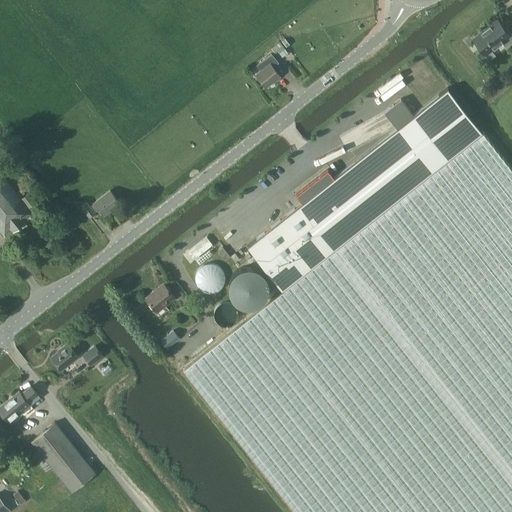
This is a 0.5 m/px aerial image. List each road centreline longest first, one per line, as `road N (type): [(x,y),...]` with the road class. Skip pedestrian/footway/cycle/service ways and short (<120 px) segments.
road 1 (tertiary): [(2,335),(373,44),(409,0)]
road 2 (unclassified): [(139,511),(2,335)]
